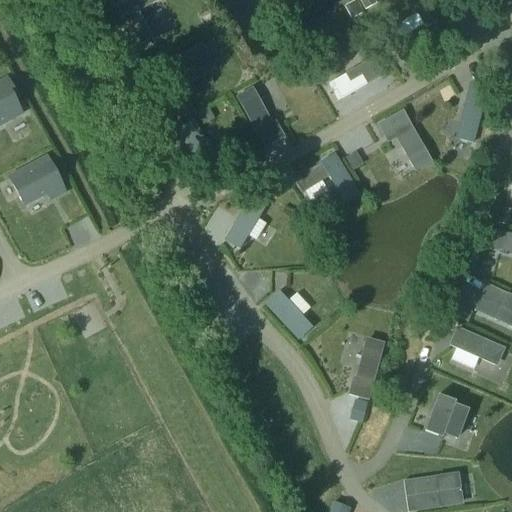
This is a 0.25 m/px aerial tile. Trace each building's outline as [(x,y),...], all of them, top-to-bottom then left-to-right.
[(156,0),(119,0),(115,2),(137,44),(152,36),(138,10),(156,0)] [(362,0),(360,1),(365,11),(377,5),(374,0),(362,0)] [(481,0),(482,8),(495,7),(494,0),(481,0)] [(344,7),(351,20),(361,15),(354,2),(344,7)] [(289,4),(282,14),(290,20),(297,10),(289,4)] [(435,18),(391,44),(401,60),(444,34),(435,18)] [(214,68),(200,43),(154,68),(168,93),(214,68)] [(377,56),(329,84),(340,100),(387,73),(377,56)] [(0,125),(21,115),(14,102),(18,100),(8,81),(0,85),(0,125)] [(486,88),(467,82),(453,137),(472,142),(486,88)] [(254,87),(236,96),(266,148),(285,137),(276,120),(273,122),(254,87)] [(184,117),(195,111),(190,102),(179,108),(184,117)] [(203,126),(214,120),(208,109),(198,115),(203,126)] [(430,161),(401,109),(375,123),(386,142),(393,138),(412,170),(430,161)] [(215,162),(191,119),(174,128),(199,171),(215,162)] [(357,192),(333,153),(317,162),(318,163),(294,178),(301,190),(326,175),(342,201),(357,192)] [(346,160),(353,172),(363,166),(356,154),(346,160)] [(55,198),(64,193),(47,160),(9,180),(24,207),(52,192),(55,198)] [(262,206),(248,197),(222,239),(237,248),(262,206)] [(497,211),(495,224),(508,226),(510,213),(497,211)] [(511,235),(491,230),(486,247),(511,254),(511,235)] [(476,311),(511,327),(511,299),(487,288),(476,311)] [(277,298),(265,308),(297,342),(308,331),(277,298)] [(472,314),(457,307),(452,317),(467,324),(472,314)] [(457,330),(450,347),(495,366),(501,351),(504,352),(504,351),(457,330)] [(381,342),(363,338),(353,377),(350,376),(345,394),(366,399),(381,342)] [(263,348),(235,367),(249,387),(277,368),(263,348)] [(279,377),(250,395),(262,415),(291,397),(279,377)] [(438,397),(424,433),(442,440),(444,435),(456,440),(466,413),(454,408),(455,403),(438,397)] [(349,421),(362,424),(367,405),(355,401),(349,421)] [(273,441),(303,425),(292,404),(262,420),(273,441)] [(277,452),(289,473),(319,456),(306,435),(277,452)] [(303,503),(332,485),(319,465),(291,483),(303,503)] [(409,511),(461,504),(457,477),(405,484),(409,511)] [(348,511),(350,510),(334,503),(330,511),(348,511)]
